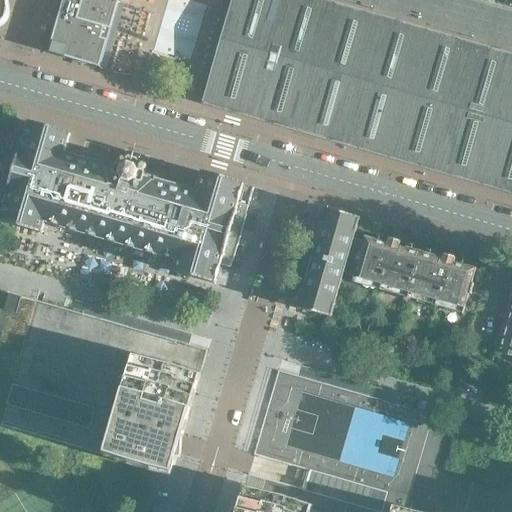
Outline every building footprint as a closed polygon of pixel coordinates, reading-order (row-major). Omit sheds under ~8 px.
[(0,0),(0,26),(1,26),(3,25),(5,23),(6,21),(7,19),(8,17),(9,14),(9,13),(9,11),(9,9),(8,8),(7,0),(0,0)] [(62,0),(48,53),(99,68),(119,1),(115,0),(62,0)] [(446,121),(465,57),(468,47),(307,0),(246,0),(216,103),(433,166),(436,156),(446,121)] [(488,160),(499,121),(511,76),(511,70),(490,64),(465,57),(446,121),(436,156),(460,163),(485,170),(488,160)] [(511,76),(499,121),(511,124),(511,76)] [(511,179),(511,124),(499,121),(488,160),(485,170),(484,171),(511,179)] [(230,268),(253,188),(243,185),(243,184),(202,173),(197,192),(148,178),(150,171),(146,170),(147,166),(121,158),(118,169),(65,154),(71,135),(29,123),(24,142),(14,139),(12,147),(11,147),(0,185),(0,201),(6,203),(0,222),(42,234),(42,231),(82,242),(84,235),(158,256),(155,264),(175,269),(174,272),(215,284),(221,265),(230,268)] [(331,318),(351,247),(359,219),(349,216),(349,215),(335,211),(325,209),(297,308),(331,318)] [(381,285),(394,240),(389,239),(387,244),(365,237),(353,277),(381,285)] [(409,293),(421,252),(406,248),(406,249),(398,247),(400,242),(394,240),(381,285),(409,293)] [(436,301),(449,256),(443,255),(442,259),(435,257),(435,256),(421,252),(409,293),(436,301)] [(471,284),(476,269),(453,263),(455,258),(449,256),(436,301),(464,309),(469,294),(471,295),(474,285),(471,284)] [(511,286),(494,352),(511,356),(511,286)] [(16,314),(21,297),(8,294),(3,311),(16,314)] [(421,339),(423,329),(405,324),(402,334),(421,339)] [(183,436),(201,373),(178,366),(167,363),(133,354),(126,377),(120,378),(119,401),(106,447),(103,457),(104,458),(105,459),(138,469),(145,470),(169,477),(170,477),(171,477),(176,460),(181,460),(181,454),(183,436)] [(145,470),(138,469),(141,474),(150,489),(141,511),(147,511),(155,488),(145,470)] [(310,511),(313,505),(279,494),(262,490),(261,490),(245,486),(238,509),(237,511),(310,511)]
